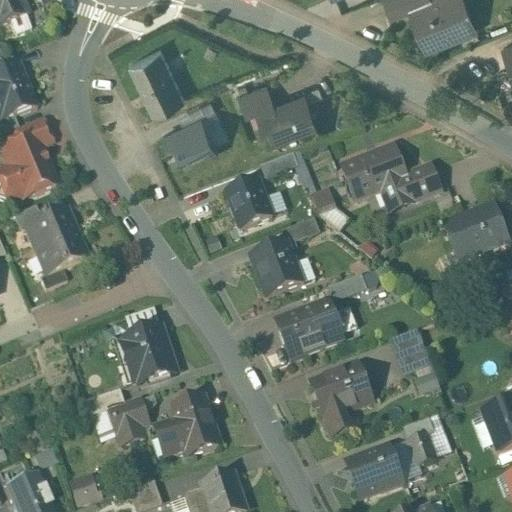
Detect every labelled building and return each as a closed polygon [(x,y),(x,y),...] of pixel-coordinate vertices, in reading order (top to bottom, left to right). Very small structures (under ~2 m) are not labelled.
[(0,0),(0,28),(9,25),(24,19),(28,17),(21,0),(0,0)] [(389,0),(395,14),(410,8),(420,4),(419,2),(424,0),(389,0)] [(424,0),(419,2),(420,4),(410,8),(426,47),(474,28),(462,0),(424,0)] [(24,19),(9,25),(15,38),(29,31),(24,19)] [(511,44),(502,48),(511,73),(511,44)] [(159,50),(129,65),(152,114),(183,99),(159,50)] [(1,74),(0,74),(0,126),(36,112),(17,67),(1,74)] [(264,85),(240,94),(247,112),(271,102),(264,85)] [(303,95),(271,109),(277,123),(264,128),(273,151),(318,133),(303,95)] [(161,136),(179,173),(219,153),(201,116),(161,136)] [(40,123),(8,136),(13,147),(33,139),(39,152),(50,147),(40,123)] [(13,147),(0,153),(8,172),(0,175),(0,204),(6,207),(7,208),(54,188),(39,152),(33,139),(13,147)] [(392,150),(342,170),(356,205),(381,195),(387,210),(410,201),(411,200),(405,186),(406,185),(404,179),(392,150)] [(291,157),(260,169),(265,182),(297,170),(291,157)] [(429,170),(404,179),(406,185),(405,186),(411,200),(410,201),(412,207),(440,196),(429,170)] [(257,183),(226,196),(240,233),(271,221),(257,183)] [(493,208),(442,228),(457,264),(507,244),(493,208)] [(34,210),(12,219),(18,232),(24,229),(23,229),(40,222),(34,210)] [(40,222),(23,229),(24,229),(34,255),(75,237),(64,211),(40,222)] [(313,221),(288,232),(293,245),(319,235),(313,221)] [(75,237),(34,255),(45,280),(61,274),(86,263),(75,237)] [(286,245),(250,259),(265,301),(302,287),(286,245)] [(66,285),(61,274),(45,280),(39,282),(44,294),(66,285)] [(360,279),(328,291),(333,304),(365,292),(360,279)] [(511,284),(502,288),(507,301),(511,298),(511,284)] [(327,305),(275,325),(290,364),(342,344),(327,305)] [(161,331),(123,344),(138,389),(176,376),(161,331)] [(431,370),(417,333),(391,342),(405,380),(431,370)] [(358,369),(310,387),(324,424),(324,423),(331,442),(354,433),(353,431),(348,432),(343,417),(371,406),(358,369)] [(120,394),(84,405),(90,420),(108,414),(125,408),(120,394)] [(204,401),(171,411),(176,424),(154,431),(164,461),(185,454),(188,460),(220,449),(204,401)] [(511,402),(509,403),(482,414),(498,454),(511,448),(511,402)] [(125,408),(108,414),(121,450),(145,442),(142,431),(147,429),(148,428),(140,403),(125,408)] [(428,421),(402,431),(406,444),(407,444),(425,437),(426,438),(433,435),(428,421)] [(407,444),(406,444),(416,470),(435,463),(426,438),(425,437),(407,444)] [(39,470),(56,464),(51,451),(34,457),(39,470)] [(388,451),(346,467),(360,503),(402,487),(388,451)] [(51,511),(36,476),(3,490),(12,511),(51,511)] [(244,511),(233,477),(199,489),(202,496),(204,502),(207,501),(210,511),(244,511)] [(154,485),(129,494),(134,511),(157,511),(163,510),(154,485)] [(90,490),(72,497),(77,510),(95,504),(90,490)] [(210,511),(207,501),(204,502),(202,496),(184,502),(187,511),(210,511)] [(470,511),(464,496),(438,506),(440,511),(470,511)]
